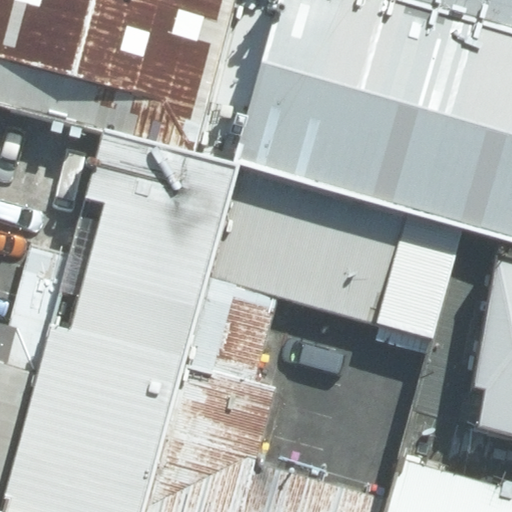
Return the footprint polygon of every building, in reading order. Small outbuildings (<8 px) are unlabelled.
[(0,0),(0,108),(100,136),(192,161),(236,0),(0,0)] [(511,36),(376,0),(236,0),(192,161),(236,172),(461,233),(511,247),(511,36)] [(511,0),(376,0),(511,36),(511,0)] [(69,251),(0,504),(0,511),(143,511),(185,358),(236,172),(192,161),(100,136),(69,251)] [(461,233),(236,172),(185,358),(255,377),(275,302),(432,343),(461,233)] [(0,504),(69,251),(32,241),(9,326),(0,323),(0,504)] [(511,268),(491,263),(447,426),(511,443),(511,268)] [(185,358),(143,511),(378,511),(382,501),(258,467),(280,384),(255,377),(185,358)] [(511,511),(511,487),(396,458),(381,511),(511,511)]
